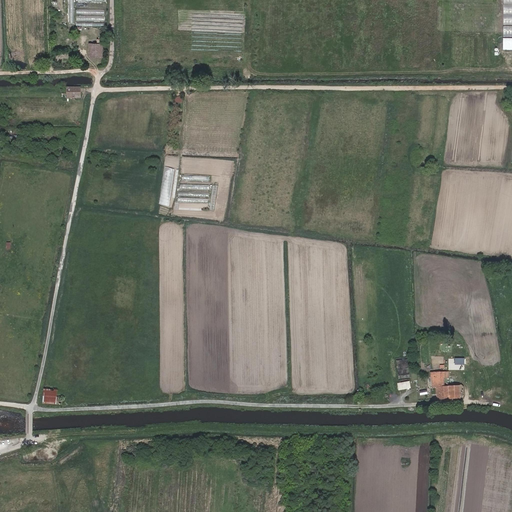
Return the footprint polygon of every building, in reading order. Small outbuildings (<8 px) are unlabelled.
[(140,0),(128,0),(128,61),(140,61),(140,0)] [(155,0),(143,0),(143,61),(155,61),(155,0)] [(169,0),(158,0),(158,61),(169,61),(169,0)] [(184,0),(172,0),(172,60),(184,60),(184,0)] [(187,0),(187,60),(199,61),(199,0),(187,0)] [(214,0),(202,0),(202,61),(213,61),(214,0)] [(217,0),(216,61),(228,61),(229,0),(217,0)] [(232,0),(231,61),(243,61),(243,0),(232,0)] [(449,0),(449,65),(494,66),(495,0),(449,0)] [(511,49),(511,0),(503,0),(503,49),(511,49)] [(102,56),(102,43),(89,43),(89,57),(102,56)] [(80,87),(76,87),(67,87),(68,98),(80,98),(80,87)] [(209,197),(209,191),(210,191),(210,185),(179,184),(178,196),(209,197)] [(464,341),(440,343),(441,353),(431,354),(432,365),(449,363),(455,362),(466,361),(464,341)] [(436,376),(437,398),(461,397),(460,385),(444,386),(444,377),(448,377),(447,373),(440,373),(440,376),(436,376)] [(398,390),(409,390),(409,382),(399,382),(398,390)] [(43,403),(61,404),(62,399),(59,399),(60,397),(56,397),(56,391),(45,390),(43,403)]
